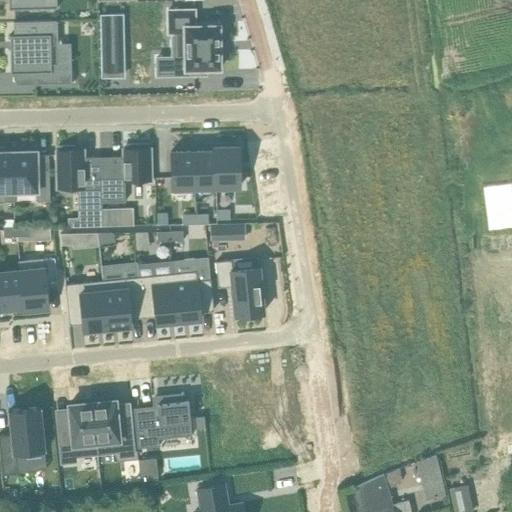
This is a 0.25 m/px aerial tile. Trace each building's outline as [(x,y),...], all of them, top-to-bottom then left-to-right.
[(8,0),(9,10),(57,8),(56,0),(8,0)] [(194,9),(168,10),(168,33),(184,33),(185,57),(173,57),(173,74),(196,74),(205,74),(205,68),(220,68),(220,66),(220,53),(220,39),(219,39),(219,26),(219,24),(217,24),(195,25),(194,9)] [(122,15),(102,16),(103,56),(123,55),(122,15)] [(13,21),(14,35),(10,35),(10,73),(35,73),(35,85),(72,84),(71,64),(51,65),(51,43),(58,43),(57,20),(13,21)] [(150,147),(147,148),(147,144),(126,144),(126,148),(123,148),(123,156),(99,157),(100,202),(102,202),(125,202),(125,181),(151,181),(150,147)] [(102,209),(102,202),(100,202),(99,157),(83,157),(83,149),(75,149),(75,145),(59,146),(59,150),(56,150),(57,189),(77,188),(78,210),(102,209)] [(236,146),(211,147),(211,150),(212,150),(213,187),(237,187),(236,146)] [(0,201),(4,202),(15,201),(15,191),(13,191),(12,151),(5,151),(5,147),(0,147),(0,201)] [(36,150),(12,151),(13,191),(15,191),(37,191),(37,201),(50,200),(49,174),(37,174),(37,155),(36,150)] [(211,150),(191,151),(192,188),(213,187),(212,150),(211,150)] [(191,151),(168,152),(169,189),(192,188),(191,151)] [(511,196),(510,184),(482,187),(488,233),(511,229),(511,196)] [(229,209),(216,210),(217,219),(229,219),(229,209)] [(195,214),(182,215),(182,224),(195,224),(195,214)] [(208,214),(195,214),(195,224),(208,224),(208,214)] [(228,221),(211,222),(211,238),(228,238),(228,221)] [(3,227),(3,237),(16,236),(16,226),(3,227)] [(29,226),(16,226),(16,236),(30,236),(29,226)] [(114,231),(98,232),(99,244),(115,242),(114,231)] [(170,241),(170,231),(157,231),(157,241),(170,241)] [(183,241),(183,231),(170,231),(170,241),(183,241)] [(61,232),(62,244),(73,243),(72,232),(61,232)] [(510,248),(484,251),(486,267),(511,264),(510,248)] [(55,257),(18,260),(19,270),(20,270),(24,307),(23,307),(23,310),(48,308),(45,282),(57,280),(55,257)] [(231,260),(216,261),(218,287),(232,286),(235,315),(263,312),(262,299),(265,299),(263,283),(260,283),(259,267),(232,270),(231,260)] [(0,271),(0,284),(3,309),(23,307),(24,307),(20,270),(19,270),(0,271)] [(196,271),(173,273),(178,321),(201,319),(200,312),(213,310),(210,279),(197,281),(196,271)] [(152,276),(138,277),(142,317),(155,316),(156,323),(178,321),(173,273),(152,276)] [(138,277),(102,281),(107,328),(131,326),(130,319),(142,317),(138,277)] [(102,281),(65,284),(69,325),(83,323),(83,331),(107,328),(102,281)] [(142,410),(133,411),(137,448),(159,446),(158,438),(192,435),(190,415),(188,400),(184,400),(184,392),(161,395),(161,399),(152,400),(153,405),(142,407),(142,410)] [(115,399),(92,402),(97,455),(119,453),(119,457),(134,455),(130,422),(117,423),(115,399)] [(71,428),(58,429),(61,462),(76,461),(75,457),(97,455),(92,402),(69,404),(71,428)] [(44,451),(40,407),(8,410),(11,434),(0,435),(0,458),(2,475),(18,473),(16,453),(44,451)] [(204,415),(195,416),(197,429),(205,428),(204,415)] [(418,458),(423,497),(444,495),(440,455),(418,458)] [(383,474),(352,487),(357,511),(410,511),(408,500),(390,504),(383,474)] [(202,510),(194,511),(243,511),(241,503),(228,506),(226,498),(223,483),(198,488),(202,510)] [(471,511),(465,484),(449,488),(454,511),(471,511)]
